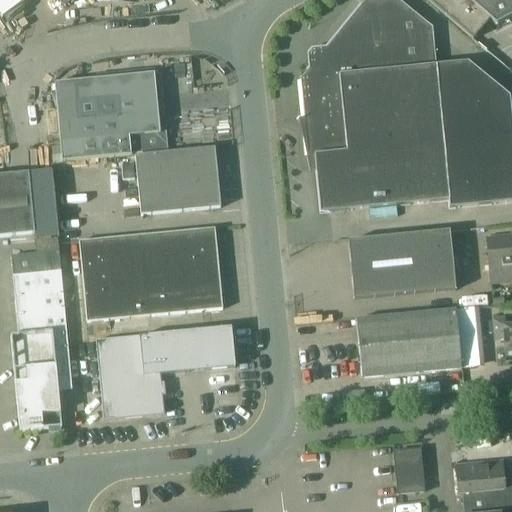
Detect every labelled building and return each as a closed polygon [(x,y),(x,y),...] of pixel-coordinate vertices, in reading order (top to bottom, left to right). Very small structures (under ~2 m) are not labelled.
[(0,0),(0,17),(2,20),(29,0),(0,0)] [(467,58),(435,61),(432,29),(396,0),(367,0),(325,52),(320,52),(311,63),(311,68),(301,81),(308,159),(314,158),(320,216),(449,203),(450,210),(511,203),(511,111),(510,93),(467,58)] [(490,22),(464,0),(425,0),(473,41),(490,22)] [(511,0),(464,0),(490,22),(496,27),(511,18),(511,0)] [(54,85),(60,145),(62,164),(131,157),(131,155),(167,152),(163,112),(158,113),(154,75),(54,85)] [(214,150),(135,158),(141,217),(220,210),(214,150)] [(28,175),(0,177),(0,238),(34,236),(28,175)] [(86,325),(149,318),(222,311),(219,274),(215,230),(141,237),(79,244),(86,325)] [(348,243),(354,302),(435,294),(429,235),(348,243)] [(511,237),(486,240),(489,273),(511,270),(511,237)] [(57,238),(47,239),(33,240),(35,253),(58,251),(57,238)] [(18,337),(10,338),(20,434),(62,430),(58,389),(70,387),(71,392),(72,392),(59,253),(11,258),(18,337)] [(458,339),(479,337),(477,310),(455,312),(458,339)] [(357,351),(357,352),(359,352),(360,363),(358,363),(358,364),(360,364),(361,381),(461,372),(455,312),(356,322),(358,351),(357,351)] [(504,320),(493,321),(495,342),(503,341),(505,363),(511,362),(511,327),(505,328),(504,320)] [(162,415),(159,376),(235,369),(231,329),(96,342),(103,421),(162,415)] [(489,505),(511,503),(511,479),(502,480),(501,464),(500,464),(499,454),(472,456),(473,467),(455,468),(458,496),(487,493),(489,505)] [(415,456),(389,459),(394,500),(419,497),(415,456)] [(511,511),(511,503),(489,505),(489,511),(511,511)]
